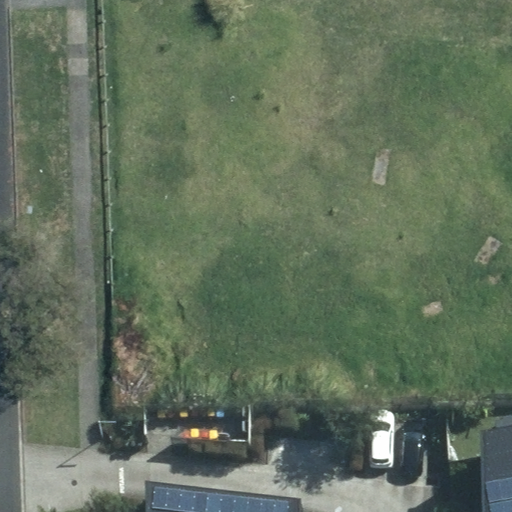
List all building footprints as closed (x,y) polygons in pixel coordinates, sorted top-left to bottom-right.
[(203,229),(202,161),(154,162),(155,229),(164,229),(203,229)] [(467,209),(469,293),(508,292),(507,208),(467,209)] [(311,252),(312,296),(395,294),(395,251),(311,252)] [(285,252),(165,254),(165,298),(286,296),(285,252)] [(511,511),(511,460),(484,466),(485,511),(511,511)]
